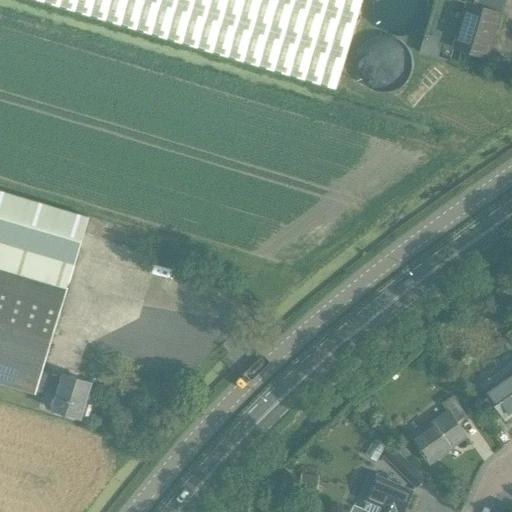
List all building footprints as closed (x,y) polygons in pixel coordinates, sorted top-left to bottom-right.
[(37,0),(336,88),(362,0),(37,0)] [(452,48),(487,58),(501,12),(478,6),(479,0),(454,0),(466,3),(452,48)] [(0,191),(0,270),(66,290),(88,218),(0,191)] [(0,270),(0,383),(35,394),(36,390),(42,373),(66,290),(0,270)] [(506,420),(511,415),(511,362),(502,370),(506,376),(485,391),(506,420)] [(42,373),(36,390),(56,396),(52,409),(81,418),(82,414),(85,415),(88,404),(85,404),(91,383),(63,374),(61,379),(42,373)] [(455,423),(466,416),(452,396),(441,404),(447,411),(410,438),(428,463),(465,437),(455,423)] [(404,448),(399,453),(403,457),(407,462),(413,457),(404,448)] [(423,479),(407,463),(398,454),(391,461),(401,471),(401,472),(415,487),(423,479)] [(364,500),(367,502),(364,510),(369,511),(402,511),(411,492),(374,476),(364,500)]
